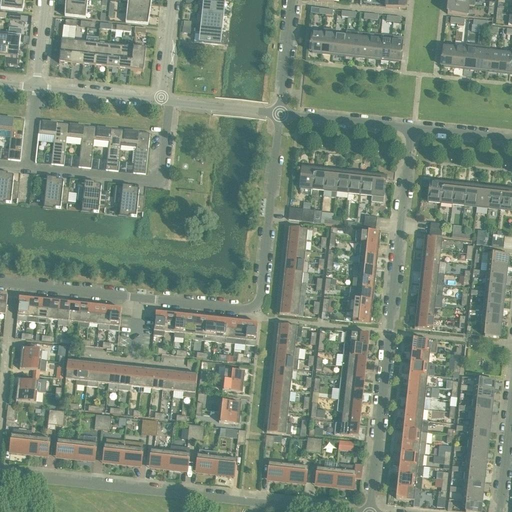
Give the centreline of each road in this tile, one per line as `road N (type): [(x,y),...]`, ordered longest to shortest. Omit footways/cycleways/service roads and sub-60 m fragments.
road 1 (residential): [(0,281),(255,306),(280,114)]
road 2 (residential): [(370,511),(413,128)]
road 3 (residential): [(332,511),(0,475)]
road 4 (residential): [(170,103),(159,182),(27,168)]
road 5 (residential): [(413,128),(280,114)]
road 6 (residential): [(161,102),(35,87)]
